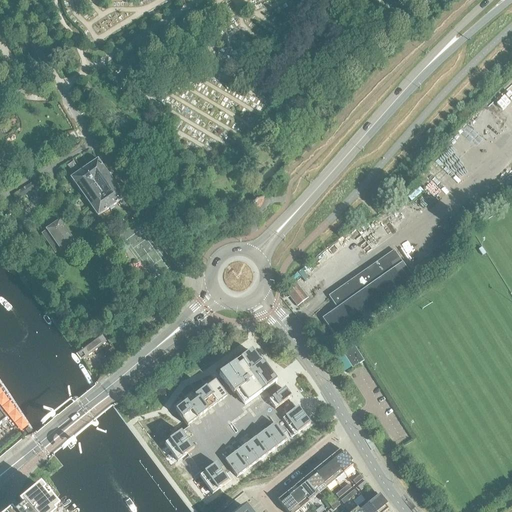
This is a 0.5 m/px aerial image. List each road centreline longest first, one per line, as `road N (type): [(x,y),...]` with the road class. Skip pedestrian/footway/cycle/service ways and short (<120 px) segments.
road 1 (unclassified): [(211,278),(192,275),(83,129),(8,0)]
road 2 (secondary): [(0,475),(175,331)]
road 3 (secondary): [(289,219),(437,55)]
